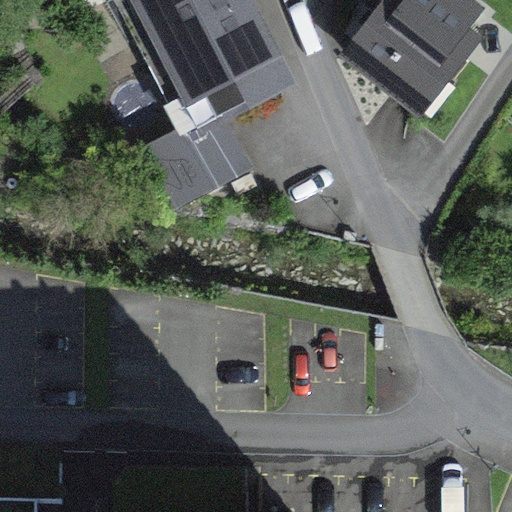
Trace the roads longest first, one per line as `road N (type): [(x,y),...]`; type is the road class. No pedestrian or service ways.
road 1 (residential): [(482,401),(379,434),(0,424)]
road 2 (residential): [(482,401),(429,333),(295,0)]
